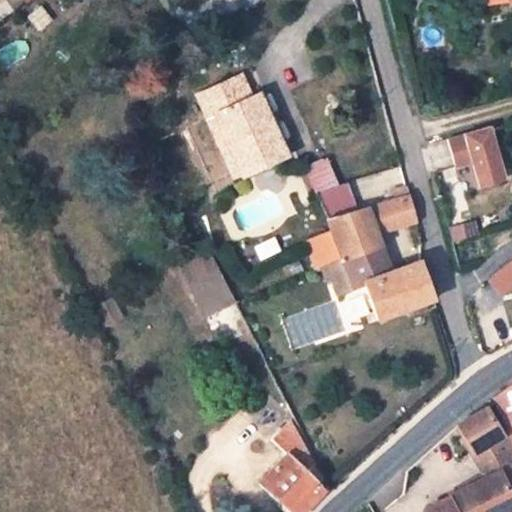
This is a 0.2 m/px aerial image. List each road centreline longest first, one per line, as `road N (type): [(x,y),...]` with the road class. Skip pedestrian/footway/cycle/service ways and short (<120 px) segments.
road 1 (residential): [(369,0),(478,389)]
road 2 (tertiary): [(478,389),(339,511)]
